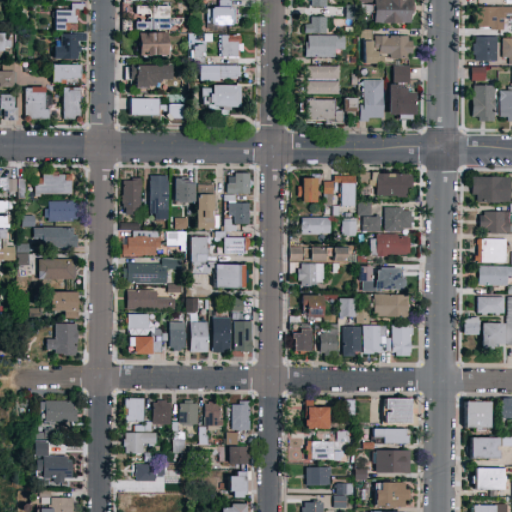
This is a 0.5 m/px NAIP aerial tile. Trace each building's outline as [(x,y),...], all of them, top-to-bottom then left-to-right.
[(206,7),(218,7),(218,0),(232,0),(232,26),(206,26),(206,7)] [(373,0),(412,0),(412,23),(373,23),(373,0)] [(54,11),(69,11),(69,5),(77,5),(77,31),(54,31),(54,11)] [(169,30),(134,30),(134,6),(169,6),(169,30)] [(345,18),(345,6),(355,6),(355,18),(345,18)] [(476,28),(476,7),(511,7),(511,18),(505,18),(505,28),(476,28)] [(325,18),(325,33),(304,33),(304,18),(325,18)] [(167,56),(137,56),(137,34),(167,34),(167,56)] [(241,57),(218,57),(218,35),(241,35),(241,57)] [(304,57),(304,36),(344,36),(344,47),(335,47),(335,57),(304,57)] [(363,64),(363,41),(372,41),(372,36),(411,36),(411,58),(383,58),(383,64),(363,64)] [(57,59),(57,37),(78,37),(78,59),(57,59)] [(496,60),(472,60),(472,37),(496,37),(496,60)] [(511,39),(511,63),(501,63),(501,39),(511,39)] [(190,57),(190,45),(204,45),(204,57),(190,57)] [(80,65),(80,83),(51,83),(51,65),(80,65)] [(172,66),(172,79),(158,79),(158,89),(134,89),(134,66),(172,66)] [(238,80),(198,80),(198,66),(238,66),(238,80)] [(338,79),(305,79),(305,67),(338,67),(338,79)] [(409,83),(392,83),(392,67),(409,67),(409,83)] [(511,122),(499,122),(499,88),(511,88),(511,67),(511,122)] [(484,68),(484,80),(470,80),(470,68),(484,68)] [(13,88),(0,88),(0,71),(13,71),(13,88)] [(360,120),(360,80),(383,80),(383,120),(360,120)] [(338,95),(305,95),(305,82),(338,82),(338,95)] [(493,122),(471,122),(471,85),(493,85),(493,122)] [(238,86),(238,107),(201,107),(201,86),(238,86)] [(414,118),(387,118),(387,86),(414,86),(414,118)] [(24,87),(47,87),(47,119),(24,120),(24,87)] [(80,88),(80,120),(62,120),(62,88),(80,88)] [(14,120),(0,120),(0,95),(14,95),(14,120)] [(341,111),(354,111),(353,97),(340,97),(341,111)] [(129,116),(129,99),(159,99),(159,116),(129,116)] [(340,112),(340,121),(305,121),(305,100),(333,100),(333,112),(340,112)] [(181,119),(165,119),(165,105),(181,105),(181,119)] [(358,184),(358,173),(410,174),(410,197),(374,196),(374,184),(358,184)] [(71,195),(34,195),(34,184),(41,184),(41,174),(71,175),(71,195)] [(249,174),(249,195),(226,195),(226,174),(249,174)] [(147,176),(167,176),(167,213),(147,213),(147,176)] [(23,177),(0,177),(0,190),(15,191),(15,199),(23,199),(23,177)] [(354,206),(340,206),(340,177),(355,177),(354,206)] [(509,177),(509,202),(471,202),(471,177),(509,177)] [(139,178),(139,216),(121,216),(121,178),(139,178)] [(317,202),(299,202),(299,178),(317,178),(317,202)] [(192,199),(173,199),(173,179),(192,179),(192,199)] [(323,183),(331,183),(331,205),(323,205),(323,183)] [(196,230),(197,185),(213,185),(213,230),(196,230)] [(75,222),(46,222),(46,201),(75,201),(75,222)] [(379,215),(379,232),(359,232),(359,203),(370,203),(370,215),(379,215)] [(248,225),(227,225),(227,204),(248,204),(248,225)] [(412,207),(412,231),(383,231),(383,207),(412,207)] [(508,233),(477,233),(477,212),(508,212),(508,233)] [(31,215),(19,215),(19,226),(32,225),(31,215)] [(330,218),(330,235),(300,235),(300,218),(330,218)] [(187,229),(174,229),(174,219),(187,219),(187,229)] [(341,237),(341,221),(355,221),(355,237),(341,237)] [(33,239),(33,229),(75,229),(75,247),(43,247),(43,239),(33,239)] [(185,231),(165,231),(165,244),(178,244),(178,239),(184,239),(185,231)] [(409,256),(370,256),(370,236),(409,236),(409,256)] [(121,237),(159,237),(159,255),(121,255),(121,237)] [(212,289),(212,275),(189,275),(189,238),(206,238),(206,265),(243,265),(243,288),(212,289)] [(247,238),(247,255),(222,254),(222,238),(247,238)] [(505,262),(475,262),(475,239),(505,239),(505,262)] [(27,243),(16,243),(15,264),(26,264),(27,243)] [(14,258),(14,246),(1,246),(1,258),(14,258)] [(302,248),(302,260),(290,260),(290,248),(302,248)] [(350,261),(310,261),(310,248),(350,248),(350,261)] [(72,280),(37,280),(37,260),(72,260),(72,280)] [(122,262),(175,262),(175,269),(166,269),(166,283),(122,283),(122,262)] [(322,286),(296,286),(296,264),(322,264),(322,286)] [(511,285),(476,285),(476,267),(511,267),(511,285)] [(359,291),(359,268),(403,268),(403,291),(359,291)] [(125,310),(125,290),(156,290),(156,299),(170,299),(170,310),(125,310)] [(51,310),(51,292),(77,292),(77,318),(63,318),(63,310),(51,310)] [(322,295),(322,317),(299,317),(299,295),(322,295)] [(372,295),(408,295),(408,317),(372,317),(372,295)] [(476,314),(476,297),(503,297),(503,314),(476,314)] [(511,297),(511,347),(480,347),(480,323),(505,324),(505,297),(511,297)] [(186,310),(185,300),(194,299),(195,310),(186,310)] [(338,317),(338,299),(353,299),(353,317),(338,317)] [(147,315),(147,332),(126,332),(126,315),(147,315)] [(211,353),(211,318),(228,318),(228,353),(211,353)] [(462,318),(479,318),(479,336),(462,336),(462,318)] [(233,352),(233,321),(251,321),(251,352),(233,352)] [(168,351),(168,323),(184,323),(184,351),(168,351)] [(206,353),(189,353),(189,323),(206,323),(206,353)] [(75,324),(75,354),(46,354),(46,339),(54,339),(54,324),(75,324)] [(337,325),(336,355),(318,355),(318,335),(328,335),(328,325),(337,325)] [(363,354),(363,325),(381,325),(381,354),(363,354)] [(411,326),(410,356),(387,356),(387,326),(411,326)] [(359,356),(341,356),(341,327),(359,327),(359,356)] [(310,329),(310,353),(292,353),(292,329),(310,329)] [(150,337),(150,330),(161,330),(161,354),(127,354),(127,337),(150,337)] [(123,399),(142,399),(142,422),(123,422),(123,399)] [(409,399),(409,424),(382,424),(382,399),(409,399)] [(511,418),(499,418),(499,399),(511,399),(511,418)] [(74,401),(74,423),(38,423),(38,401),(74,401)] [(169,401),(169,424),(151,424),(151,401),(169,401)] [(231,431),(231,401),(249,401),(249,431),(231,431)] [(463,402),(490,402),(490,429),(463,429),(463,402)] [(220,429),(203,429),(203,403),(220,403),(220,429)] [(178,424),(178,404),(195,404),(195,424),(178,424)] [(305,429),(305,407),(328,407),(328,429),(305,429)] [(408,444),(372,444),(372,429),(408,429),(408,444)] [(155,433),(155,444),(142,444),(142,454),(123,454),(123,433),(155,433)] [(501,436),(511,436),(511,446),(501,446),(501,436)] [(468,438),(499,438),(499,459),(468,459),(468,438)] [(305,442),(344,442),(344,453),(336,453),(336,462),(305,462),(305,442)] [(34,482),(33,443),(45,443),(46,457),(69,456),(70,481),(34,482)] [(246,463),(227,463),(227,447),(246,447),(246,463)] [(408,450),(408,473),(372,473),(372,450),(408,450)] [(163,465),(163,483),(134,483),(134,465),(163,465)] [(305,486),(305,468),(330,468),(330,486),(305,486)] [(504,491),(471,491),(471,469),(504,469),(504,491)] [(229,498),(229,477),(245,477),(245,498),(229,498)] [(409,507),(373,507),(373,483),(409,483),(409,507)] [(333,509),(333,484),(350,484),(350,509),(333,509)] [(48,509),(48,498),(71,498),(71,511),(36,511),(36,509),(48,509)] [(322,511),(301,511),(301,502),(322,502),(322,511)] [(244,511),(245,503),(227,503),(227,507),(219,507),(218,511),(244,511)]
